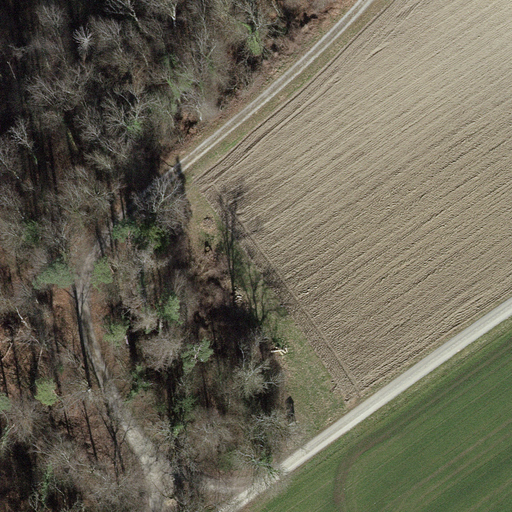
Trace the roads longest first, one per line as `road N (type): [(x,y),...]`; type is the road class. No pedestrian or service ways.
road 1 (track): [(246,494),(152,469),(119,416),(95,354),(85,319),(89,274),(103,243),(364,0)]
road 2 (track): [(219,511),(511,306)]
